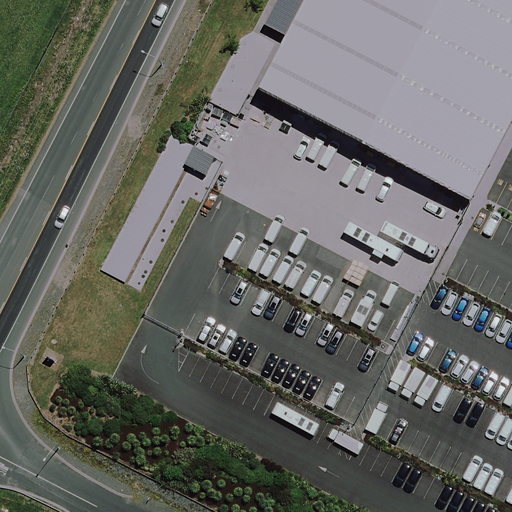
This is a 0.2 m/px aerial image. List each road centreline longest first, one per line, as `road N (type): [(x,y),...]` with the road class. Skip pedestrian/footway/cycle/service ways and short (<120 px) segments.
road 1 (primary): [(0,281),(146,0)]
road 2 (unclassified): [(0,455),(111,511)]
